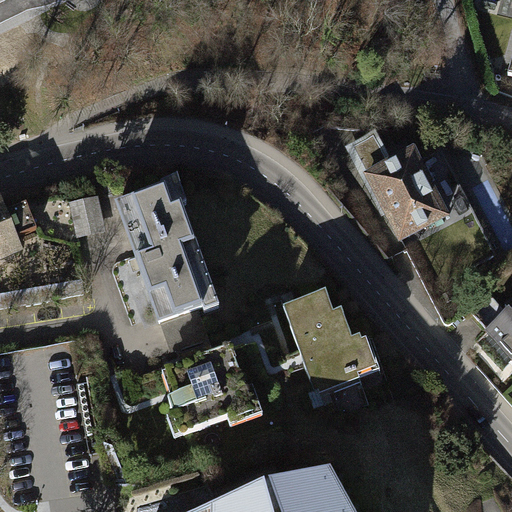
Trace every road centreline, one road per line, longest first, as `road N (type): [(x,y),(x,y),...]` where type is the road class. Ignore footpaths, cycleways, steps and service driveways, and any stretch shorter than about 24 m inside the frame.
road 1 (secondary): [(0,180),(141,145),(239,160),(308,208),(511,445)]
road 2 (unknown): [(0,341),(79,328),(169,359)]
road 3 (residential): [(465,116),(330,88)]
